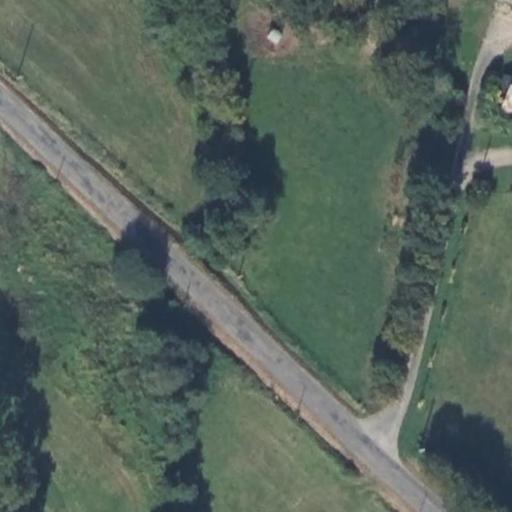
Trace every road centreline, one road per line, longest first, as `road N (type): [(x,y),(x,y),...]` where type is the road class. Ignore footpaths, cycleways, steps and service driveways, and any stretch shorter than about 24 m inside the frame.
road 1 (tertiary): [(378,458),(0,100)]
road 2 (unclassified): [(378,458),(413,362),(460,169),(511,157)]
